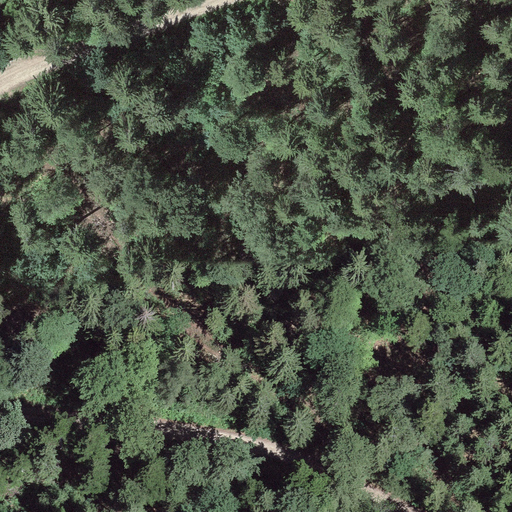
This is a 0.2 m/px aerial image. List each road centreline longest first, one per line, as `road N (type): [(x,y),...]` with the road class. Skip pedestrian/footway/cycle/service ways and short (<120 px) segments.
road 1 (track): [(0,408),(248,443),(409,511)]
road 2 (track): [(222,0),(0,85)]
